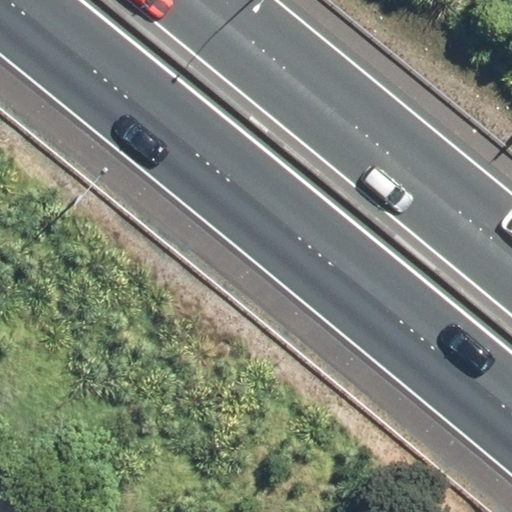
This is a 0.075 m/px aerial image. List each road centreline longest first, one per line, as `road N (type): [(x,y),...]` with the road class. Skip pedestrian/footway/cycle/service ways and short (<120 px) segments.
road 1 (motorway): [(511,360),(61,0)]
road 2 (motorway): [(220,0),(511,232)]
